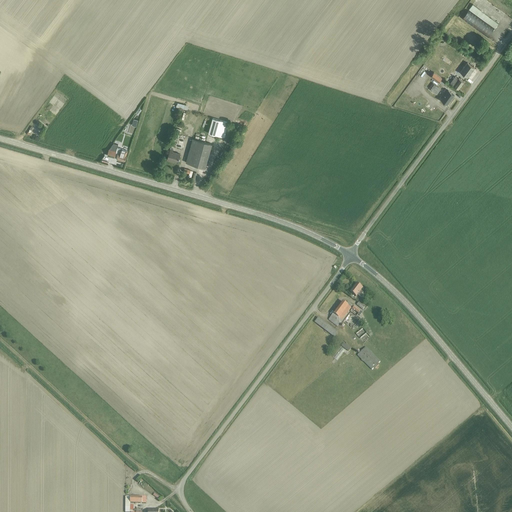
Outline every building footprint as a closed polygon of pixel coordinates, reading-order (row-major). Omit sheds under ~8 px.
[(488,22),(495,28),(499,23),(473,4),(469,9),(476,14),(487,23),(488,22)] [(462,18),(488,37),(494,29),(469,9),(462,18)] [(460,72),(467,77),(474,67),(467,62),(460,72)] [(431,76),(439,82),(442,78),(434,72),(431,76)] [(450,83),(458,89),(464,82),(459,78),(458,79),(455,76),(450,83)] [(448,90),(441,100),(447,104),(454,95),(448,90)] [(228,123),(212,118),(208,133),(224,138),(228,123)] [(211,143),(193,138),(186,163),(204,168),(211,143)] [(107,156),(114,158),(117,158),(126,161),(128,156),(127,156),(128,151),(118,148),(119,144),(114,143),(109,149),(107,156)] [(171,160),(178,162),(180,154),(172,152),(173,150),(170,149),(167,160),(171,161),(171,160)] [(356,284),(350,292),(356,297),(357,295),(362,299),(365,294),(361,291),(363,288),(356,284)] [(357,305),(363,310),(366,306),(360,301),(357,305)] [(347,302),(346,304),(343,302),(329,320),(337,327),(351,308),(350,308),(352,305),(347,302)] [(359,316),(362,312),(354,306),(350,312),(357,316),(358,315),(359,316)] [(314,322),(334,337),(338,333),(318,318),(314,322)] [(367,332),(364,328),(357,334),(363,342),(370,336),(367,332)] [(344,344),(342,346),(333,357),(337,361),(345,350),(348,352),(350,349),(344,344)] [(366,347),(358,356),(357,355),(353,358),(358,363),(362,360),(372,370),(373,369),(374,370),(379,365),(378,364),(380,362),(366,347)] [(146,503),(146,497),(125,497),(124,511),(130,511),(130,503),(146,503)]
